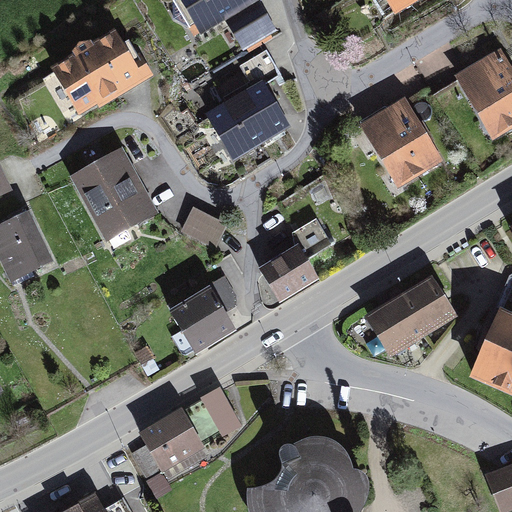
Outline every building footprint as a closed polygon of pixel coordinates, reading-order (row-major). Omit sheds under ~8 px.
[(281,40),(257,0),(178,0),(172,4),(198,48),(228,30),(246,60),(281,40)] [(385,0),(403,25),(440,0),(385,0)] [(149,75),(118,28),(53,71),(83,118),(149,75)] [(511,124),(511,63),(502,48),(456,78),(493,136),(511,124)] [(233,159),(292,124),(264,77),(205,113),(233,159)] [(445,161),(405,92),(358,119),(397,188),(445,161)] [(155,207),(122,144),(69,172),(102,234),(155,207)] [(0,197),(12,191),(0,167),(0,197)] [(53,265),(25,211),(0,224),(0,258),(14,285),(53,265)] [(221,232),(191,215),(182,231),(213,248),(221,232)] [(316,278),(300,250),(262,273),(278,301),(316,278)] [(452,316),(432,283),(371,321),(392,354),(452,316)] [(234,327),(212,293),(173,317),(195,352),(234,327)] [(511,319),(500,314),(490,337),(498,340),(494,349),(491,357),(483,353),(474,375),(511,391),(511,319)] [(243,429),(221,390),(202,401),(225,439),(243,429)] [(206,451),(184,411),(139,436),(163,476),(166,474),(169,481),(208,457),(205,452),(206,451)] [(280,458),(282,463),(285,470),(283,475),(280,481),(272,488),(259,492),(249,492),(249,511),(365,511),(367,510),(372,497),(372,486),(368,478),(364,474),(356,474),(354,465),(347,455),(338,447),(327,441),(317,440),(306,443),(294,449),(290,448),(285,450),(282,454),(280,458)] [(511,511),(511,467),(488,477),(501,511),(511,511)] [(104,509),(96,496),(67,511),(132,511),(125,499),(104,509)]
